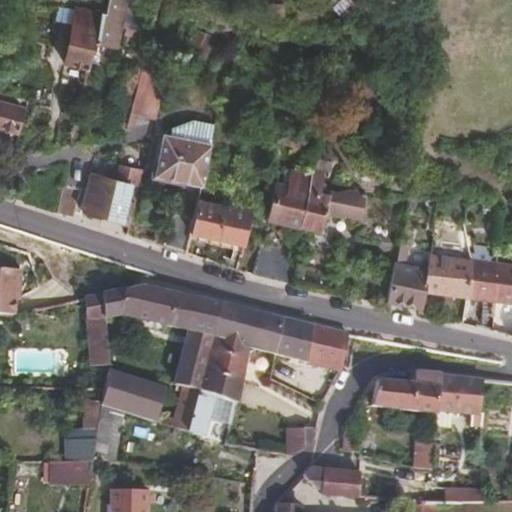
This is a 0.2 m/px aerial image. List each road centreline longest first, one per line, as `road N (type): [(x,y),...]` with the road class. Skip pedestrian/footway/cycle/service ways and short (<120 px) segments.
road 1 (residential): [(511,350),(333,312),(0,210)]
road 2 (residential): [(511,370),(395,359),(358,374),(325,441),(285,473),(264,498),(264,511)]
